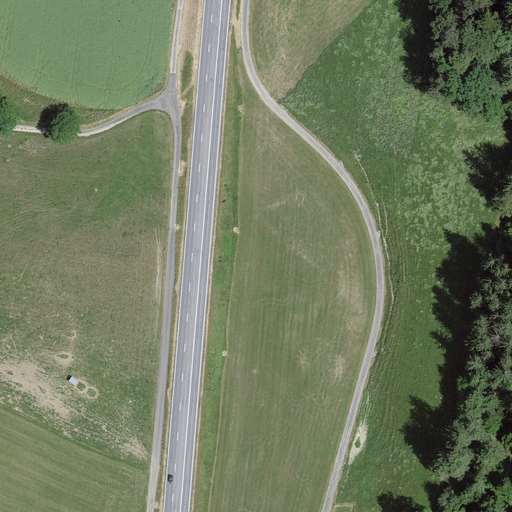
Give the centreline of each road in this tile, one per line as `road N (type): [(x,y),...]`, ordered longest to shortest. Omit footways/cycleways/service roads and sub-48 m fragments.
road 1 (track): [(326,511),(378,319),(376,244),(346,175),(255,83),(246,0)]
road 2 (track): [(181,0),(173,72),(178,151),(150,511)]
road 3 (primary): [(217,0),(176,511)]
road 4 (track): [(427,511),(453,451),(471,259),(511,179)]
